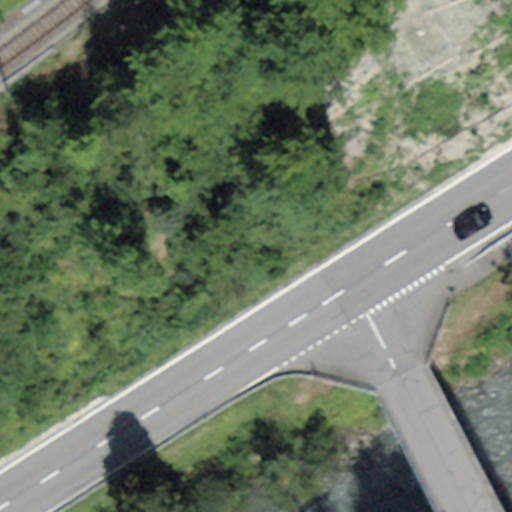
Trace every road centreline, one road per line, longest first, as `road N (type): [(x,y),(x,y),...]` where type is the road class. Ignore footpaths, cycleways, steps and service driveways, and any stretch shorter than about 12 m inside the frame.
road 1 (primary): [(351,285),(0,507)]
road 2 (unclassified): [(470,511),(351,285)]
road 3 (primary): [(511,184),(351,285)]
